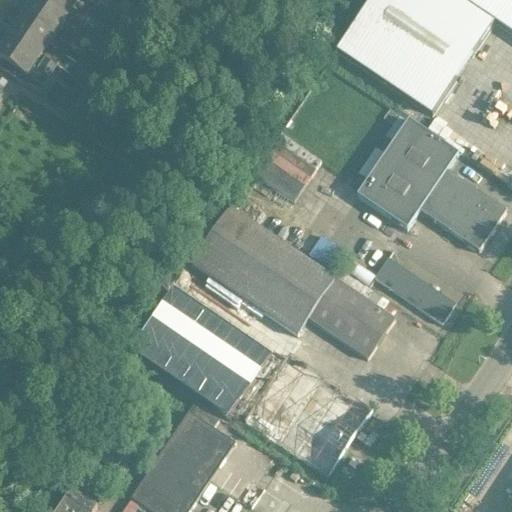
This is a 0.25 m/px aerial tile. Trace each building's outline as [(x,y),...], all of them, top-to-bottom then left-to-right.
[(66,18),(39,0),(32,0),(21,17),(53,38),(53,37),(56,40),(68,49),(74,39),(62,31),(61,33),(57,31),(66,18)] [(39,0),(66,18),(66,17),(70,20),(69,21),(90,35),(96,26),(87,20),(94,9),(83,1),(83,0),(39,0)] [(83,0),(83,1),(94,9),(95,9),(100,0),(83,0)] [(511,0),(370,0),(334,53),(430,118),(493,25),(511,37),(511,0)] [(53,38),(21,17),(8,37),(39,58),(39,57),(43,60),(42,61),(54,69),(60,60),(48,52),(47,53),(44,51),(53,38)] [(39,58),(8,37),(0,48),(0,61),(1,62),(0,62),(0,71),(24,88),(29,80),(41,88),(47,80),(35,72),(34,73),(30,70),(39,58)] [(67,76),(74,65),(64,58),(56,69),(67,76)] [(72,97),(65,93),(54,108),(62,113),(72,97)] [(418,215),(477,255),(505,215),(445,174),(457,158),(407,124),(355,200),(405,233),(418,215)] [(280,137),(274,145),(269,153),(263,161),(258,170),(252,178),(292,205),(297,197),(303,188),(309,180),(314,172),(320,163),(280,137)] [(366,362),(393,323),(333,282),(228,211),(190,268),(295,339),(306,322),(366,362)] [(440,328),(454,307),(386,262),(373,282),(440,328)] [(170,294),(128,357),(294,468),(315,437),(320,440),(328,428),(323,425),(336,405),(170,294)] [(240,303),(234,311),(255,326),(261,318),(240,303)] [(217,455),(225,444),(232,449),(233,447),(187,416),(129,502),(144,511),(189,511),(225,460),(217,455)] [(89,457),(112,472),(119,461),(96,446),(89,457)] [(92,511),(95,508),(68,490),(53,511),(92,511)]
